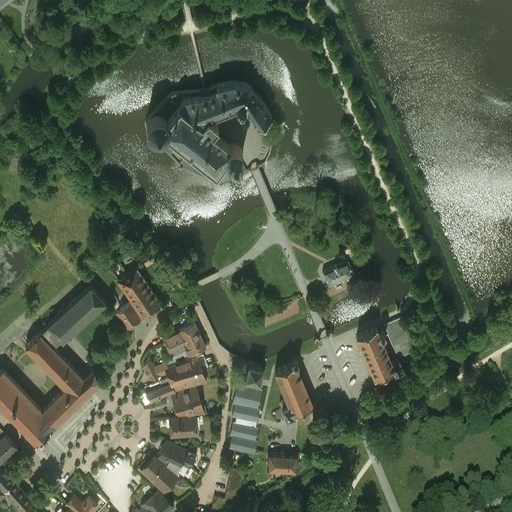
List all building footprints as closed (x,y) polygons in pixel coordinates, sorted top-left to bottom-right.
[(166,131),(196,155),(215,170),(226,154),(226,153),(225,152),(225,151),(224,150),(224,149),(224,148),(225,147),(225,145),(226,144),(227,143),(228,142),(229,141),(212,128),(217,122),(209,115),(210,114),(222,109),(236,104),(236,106),(238,108),(241,107),(244,105),(244,106),(256,123),(271,114),(263,100),(252,88),(249,85),(245,83),(242,82),(231,81),(217,84),(216,84),(218,89),(208,93),(187,95),(183,97),(178,103),(167,117),(167,118),(168,119),(168,120),(168,121),(169,122),(169,124),(168,125),(168,126),(168,128),(167,129),(167,130),(166,131)] [(153,111),(151,114),(150,115),(150,114),(151,114),(152,113),(153,113),(155,112),(156,112),(157,112),(158,112),(159,112),(160,113),(162,113),(163,114),(164,114),(165,115),(166,116),(166,117),(167,117),(178,103),(168,95),(166,97),(153,111)] [(150,115),(148,116),(147,117),(147,118),(146,119),(146,120),(145,121),(145,123),(145,124),(145,125),(145,126),(146,128),(146,129),(147,130),(148,131),(149,132),(149,133),(150,134),(152,134),(154,135),(155,135),(157,135),(158,135),(159,135),(161,135),(162,134),(163,134),(164,133),(165,132),(166,131),(167,130),(167,129),(168,128),(168,126),(168,125),(169,124),(169,122),(168,121),(168,120),(168,119),(167,118),(167,117),(166,117),(166,116),(165,115),(164,114),(163,114),(162,113),(160,113),(159,112),(158,112),(157,112),(156,112),(155,112),(153,113),(152,113),(151,114),(150,114),(150,115)] [(149,133),(180,165),(186,167),(196,155),(166,131),(165,132),(164,133),(163,134),(162,134),(161,135),(159,135),(158,135),(157,135),(155,135),(154,135),(152,134),(150,134),(149,133)] [(230,141),(229,141),(228,142),(227,143),(226,144),(225,145),(225,147),(224,148),(224,149),(224,150),(225,151),(225,152),(226,153),(226,154),(227,155),(228,156),(229,156),(229,157),(230,157),(231,157),(232,158),(233,158),(234,158),(234,157),(235,157),(236,157),(237,157),(237,156),(238,156),(239,155),(240,154),(241,153),(241,152),(241,151),(242,150),(242,149),(242,148),(242,147),(241,147),(241,146),(241,145),(240,144),(240,143),(239,143),(239,142),(238,142),(237,141),(236,141),(235,141),(234,140),(233,140),(232,140),(231,140),(231,141),(230,141)] [(226,168),(208,177),(220,183),(246,168),(243,161),(227,170),(226,168)] [(342,250),(346,257),(347,257),(347,258),(360,253),(356,244),(342,250)] [(322,268),(329,283),(353,272),(347,258),(347,257),(346,257),(322,268)] [(111,269),(118,279),(126,273),(119,263),(111,269)] [(126,273),(118,279),(143,315),(161,303),(138,269),(136,267),(126,273)] [(42,408),(55,422),(92,386),(83,376),(53,345),(61,338),(62,339),(105,300),(90,283),(47,323),(48,324),(40,331),(25,344),(64,384),(62,386),(63,387),(53,397),(42,408)] [(140,317),(129,301),(116,310),(127,326),(140,317)] [(401,315),(384,323),(388,332),(387,333),(392,344),(398,341),(410,336),(401,315)] [(205,344),(194,320),(179,327),(180,328),(162,336),(171,354),(185,347),(188,352),(195,348),(196,349),(205,344)] [(376,325),(356,334),(374,376),(393,368),(395,371),(403,368),(398,358),(391,361),(381,336),(384,335),(385,333),(384,330),(381,329),(379,330),(379,332),(376,325)] [(415,348),(410,336),(398,341),(403,353),(415,348)] [(154,365),(149,355),(143,366),(150,378),(167,371),(165,367),(167,366),(167,365),(165,360),(154,365)] [(178,362),(167,365),(167,366),(165,367),(167,371),(168,376),(187,371),(187,369),(200,364),(197,356),(178,362)] [(262,365),(249,362),(246,375),(247,375),(246,381),(256,384),(257,378),(259,378),(262,365)] [(292,362),(274,369),(286,397),(279,400),(282,407),(286,416),(286,418),(294,414),(293,411),(312,403),(296,363),(295,364),(294,363),(293,363),(292,362)] [(187,371),(168,376),(171,382),(172,381),(173,382),(177,380),(179,387),(206,380),(200,364),(187,369),(187,371)] [(83,376),(92,386),(98,380),(93,366),(83,376)] [(2,367),(0,368),(0,403),(0,404),(7,411),(6,411),(8,414),(9,413),(25,429),(25,430),(36,441),(52,427),(51,426),(55,422),(42,408),(2,367)] [(256,384),(246,381),(236,379),(232,399),(234,399),(231,412),(235,413),(235,418),(232,418),(229,431),(231,432),(229,444),(253,449),(256,436),(254,436),(257,423),(255,423),(259,404),(257,404),(261,385),(256,384)] [(172,381),(171,382),(145,392),(150,400),(158,395),(175,389),(179,387),(177,380),(173,382),(172,381)] [(192,400),(200,397),(196,384),(170,393),(174,404),(191,399),(192,400)] [(191,399),(174,404),(176,407),(174,408),(176,414),(206,412),(205,404),(202,404),(200,397),(192,400),(191,399)] [(278,420),(286,416),(282,407),(274,411),(278,420)] [(194,414),(169,416),(170,434),(179,433),(182,435),(196,434),(194,414)] [(0,460),(17,444),(5,431),(5,432),(0,436),(0,460)] [(165,439),(161,447),(183,458),(181,460),(189,464),(195,452),(187,448),(187,449),(165,439)] [(183,458),(161,447),(157,456),(167,461),(167,462),(176,470),(181,460),(183,458)] [(297,453),(268,451),(268,452),(267,469),(297,470),(297,453)] [(162,461),(154,454),(141,468),(162,487),(176,472),(163,460),(162,461)] [(244,469),(231,466),(231,468),(230,473),(242,476),(244,469)] [(31,496),(4,467),(0,470),(0,495),(6,490),(20,506),(27,500),(31,496)] [(242,476),(230,473),(229,479),(241,482),(242,476)] [(241,482),(229,479),(227,485),(239,488),(241,482)] [(239,488),(227,485),(226,491),(238,494),(239,488)] [(137,509),(138,511),(162,511),(173,504),(157,490),(147,499),(146,499),(142,503),(143,506),(137,509)] [(238,494),(226,491),(224,497),(224,496),(224,497),(226,498),(236,501),(238,494)] [(107,501),(98,493),(95,497),(99,501),(93,507),(97,511),(107,501)] [(66,502),(69,505),(75,510),(77,511),(89,511),(91,510),(74,494),(66,502)] [(224,497),(220,496),(214,494),(214,496),(213,501),(225,504),(226,498),(224,497)] [(27,500),(20,506),(25,511),(31,511),(35,508),(27,500)] [(224,510),(225,504),(213,501),(211,507),(224,510)] [(106,503),(101,509),(104,511),(107,511),(111,508),(106,503)]
